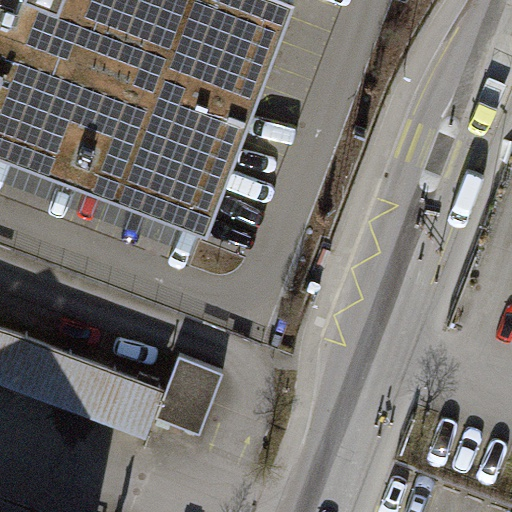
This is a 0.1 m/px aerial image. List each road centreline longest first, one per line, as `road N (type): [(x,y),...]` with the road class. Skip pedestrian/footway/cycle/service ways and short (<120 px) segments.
road 1 (residential): [(313,511),(502,0)]
road 2 (unknown): [(511,259),(473,374)]
